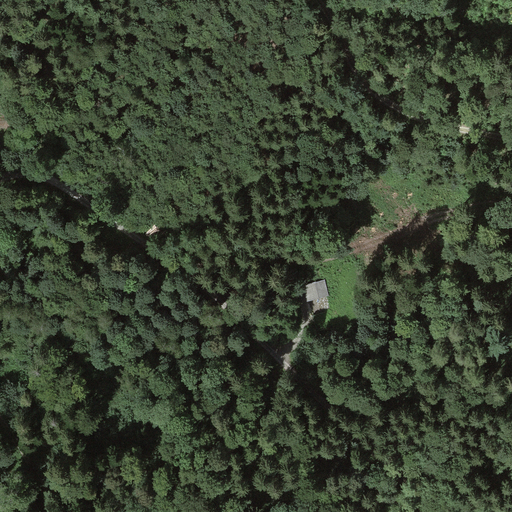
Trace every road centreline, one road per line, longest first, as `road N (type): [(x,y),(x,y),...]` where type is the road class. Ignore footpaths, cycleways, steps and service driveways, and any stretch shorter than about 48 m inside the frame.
road 1 (track): [(436,511),(164,256),(47,178),(26,172),(0,179)]
road 2 (track): [(511,140),(387,105),(316,0)]
